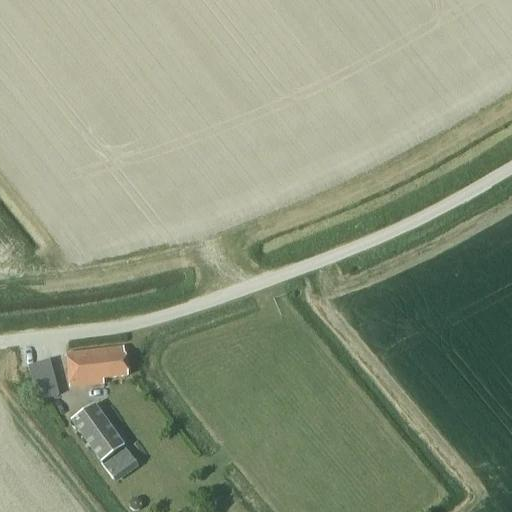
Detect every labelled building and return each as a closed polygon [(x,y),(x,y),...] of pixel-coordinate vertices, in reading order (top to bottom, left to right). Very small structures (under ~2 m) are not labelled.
[(124,355),(123,349),(66,356),(69,389),(104,385),(103,380),(128,377),(125,355),(124,355)] [(56,384),(34,390),(37,402),(59,396),(56,384)] [(70,423),(100,464),(123,447),(124,447),(94,405),(70,423)] [(136,464),(123,447),(100,464),(113,481),(136,464)] [(130,510),(133,511),(136,511),(139,511),(142,507),(141,503),(136,500),(132,501),(129,505),(130,510)]
